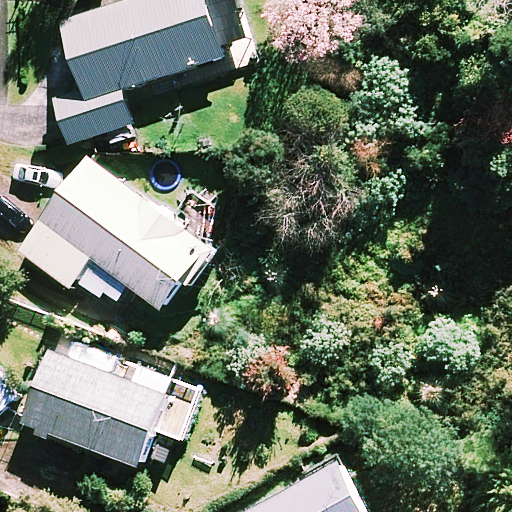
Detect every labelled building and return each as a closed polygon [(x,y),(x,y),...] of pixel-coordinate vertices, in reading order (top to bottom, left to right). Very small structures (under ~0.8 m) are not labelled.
[(230,62),(210,0),(153,0),(68,26),(88,94),(75,98),(89,144),(138,129),(127,93),(230,62)] [(222,254),(94,157),(20,255),(75,297),(84,285),(108,303),(112,298),(122,306),(135,288),(174,317),(222,254)] [(205,395),(121,363),(61,341),(29,428),(148,472),(161,437),(185,447),(205,395)] [(0,420),(21,401),(0,377),(0,420)] [(370,511),(345,466),(261,511),(370,511)]
